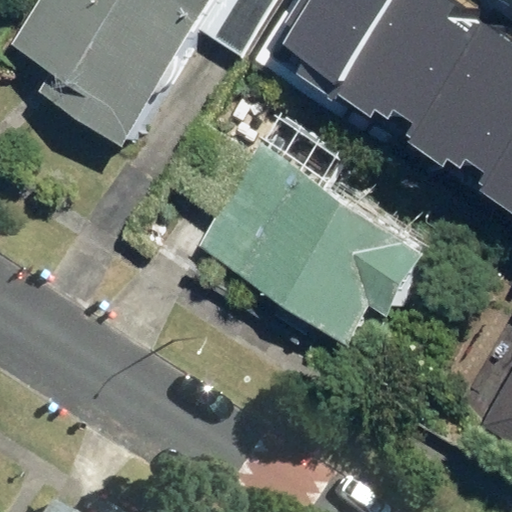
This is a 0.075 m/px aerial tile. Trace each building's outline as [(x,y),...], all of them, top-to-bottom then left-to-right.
[(49,95),(141,153),(239,0),(57,0),(24,51),(62,75),(49,95)] [(511,40),(478,19),(469,33),(445,18),(454,4),(448,0),(306,0),(276,46),(338,86),(333,93),(371,117),(375,111),(387,119),(394,109),(413,122),(405,134),(411,138),(409,141),(443,163),(445,159),(460,169),(466,160),(484,171),(476,184),(481,188),(479,191),(511,212),(511,40)] [(277,148),(211,249),(371,351),(395,314),(409,323),(450,260),(277,148)] [(511,394),(491,427),(511,440),(511,394)] [(63,511),(45,500),(36,511),(63,511)]
